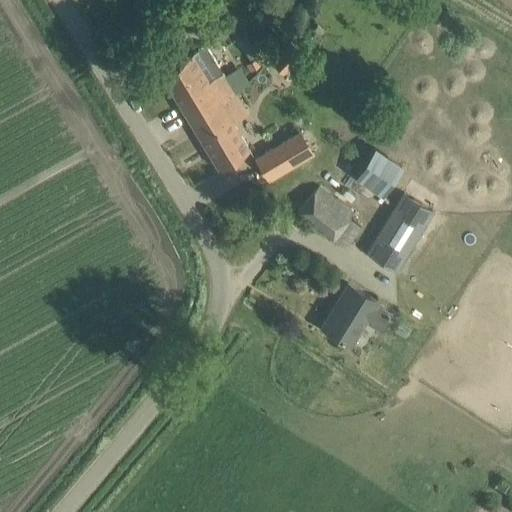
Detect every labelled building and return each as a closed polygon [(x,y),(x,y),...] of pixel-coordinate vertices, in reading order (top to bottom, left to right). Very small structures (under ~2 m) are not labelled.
[(161,71),(190,119),(220,101),(221,103),(236,94),(222,71),(215,75),(205,60),(200,65),(192,52),(161,71)] [(220,101),(190,119),(218,166),(249,148),(233,122),(247,113),(236,94),(221,103),(220,101)] [(300,129),(270,148),(285,172),(315,153),(300,129)] [(353,172),(345,183),(362,194),(369,185),(353,172)] [(412,178),(404,192),(367,252),(396,270),(433,210),(432,210),(441,196),(412,178)] [(351,218),(355,212),(318,185),(298,211),(345,248),(360,225),(351,218)] [(377,300),(365,293),(348,283),(322,325),(351,343),(365,319),(380,328),(389,313),(375,304),(377,300)]
